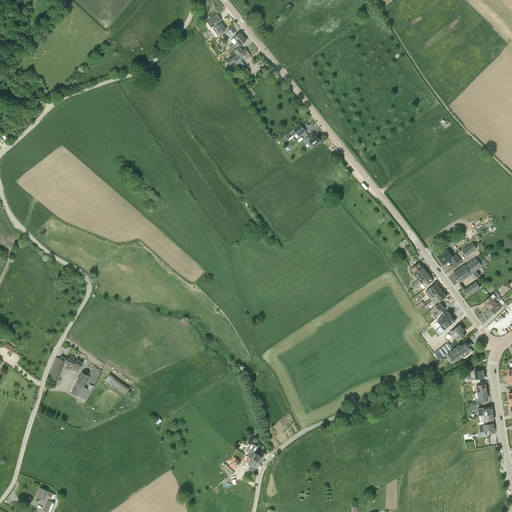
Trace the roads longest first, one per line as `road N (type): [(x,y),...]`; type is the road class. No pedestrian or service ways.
road 1 (tertiary): [(494,344),(223,0)]
road 2 (unclassified): [(0,500),(15,477),(46,369),(89,285),(13,218),(0,187)]
road 3 (unclassified): [(494,344),(442,375),(292,438),(261,470),(253,511)]
road 4 (unclassified): [(0,154),(62,98),(145,69),(184,27),(191,0)]
road 5 (track): [(511,176),(447,109),(369,0)]
road 6 (tertiary): [(511,484),(492,364),(498,348)]
